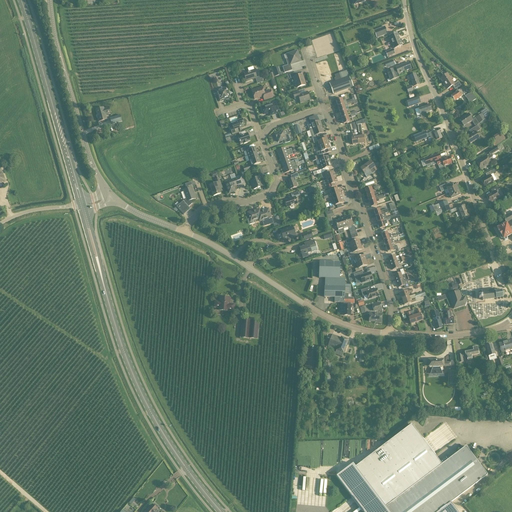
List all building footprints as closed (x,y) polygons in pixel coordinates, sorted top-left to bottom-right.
[(376,38),(387,34),(385,27),(374,31),(376,38)] [(389,36),(394,49),(402,46),(397,33),(389,36)] [(297,51),(287,54),(288,59),(286,60),(288,65),(282,67),(285,73),(292,71),(290,65),(301,61),(297,51)] [(395,65),(393,61),(381,65),(383,70),(395,65)] [(411,69),(409,63),(395,68),(386,71),(390,81),(395,79),(395,78),(399,77),(405,74),(404,71),(411,69)] [(278,67),(272,69),(274,72),(270,73),(272,78),(281,75),(278,67)] [(257,78),(254,70),(244,74),(246,81),(255,78),(257,84),(263,82),(262,79),(260,79),(259,77),(257,78)] [(334,94),(353,87),(351,81),(350,81),(349,77),(347,71),(340,73),(335,75),(335,78),(336,81),(330,83),(334,94)] [(298,76),(297,72),(289,75),(290,79),(294,78),(297,88),(305,85),(302,75),(298,76)] [(409,81),(411,81),(414,87),(419,84),(415,74),(407,77),(409,81)] [(440,78),(445,86),(447,89),(452,86),(455,90),(461,86),(458,81),(454,84),(447,74),(440,78)] [(230,98),(229,95),(233,93),(228,91),(227,87),(216,91),(219,102),(223,101),(223,100),(230,98)] [(264,100),(273,97),(271,90),(264,92),(263,88),(252,91),(254,99),(263,96),(264,100)] [(460,89),(451,95),(455,101),(461,97),(464,95),(466,93),(463,88),(460,89)] [(299,92),(293,93),(295,100),(298,99),(299,99),(300,103),(310,100),(308,92),(300,95),(299,92)] [(476,99),(471,92),(465,97),(470,103),(476,99)] [(336,101),(338,106),(357,100),(355,95),(351,96),(352,100),(346,102),(346,101),(343,101),(342,99),(336,101)] [(420,103),(418,97),(407,101),(409,107),(420,103)] [(340,112),(346,110),(349,110),(348,107),(347,105),(353,103),(354,105),(358,103),(357,100),(338,106),(340,112)] [(278,110),(276,103),(262,108),(264,114),(269,113),(270,116),(277,114),(276,111),(278,110)] [(418,108),(421,117),(426,115),(426,113),(432,111),(429,105),(418,108)] [(104,108),(96,110),(99,122),(107,119),(106,116),(108,115),(108,113),(110,112),(109,107),(104,108)] [(468,114),(459,120),(464,126),(472,120),(468,114)] [(485,119),(482,114),(476,118),(476,119),(479,123),(485,119)] [(122,122),(120,115),(109,118),(112,125),(122,122)] [(310,124),(312,130),(322,127),(320,121),(316,122),(315,119),(316,119),(315,116),(312,117),(309,118),(310,121),(311,124),(310,124)] [(232,135),(240,132),(239,129),(244,128),(242,125),(244,124),(242,119),(238,120),(239,121),(231,124),(233,128),(230,129),(232,135)] [(479,138),(476,133),(480,130),(477,126),(469,131),(471,134),(466,137),(470,144),(479,138)] [(316,139),(322,137),(321,134),(324,133),(322,127),(312,130),(310,131),(312,140),(316,139)] [(285,144),(290,142),(288,135),(285,136),(283,132),(279,133),(279,132),(274,134),(276,139),(277,139),(278,142),(284,140),(285,144)] [(414,136),(416,142),(428,138),(425,132),(414,136)] [(429,133),(428,134),(429,137),(430,137),(433,142),(442,139),(439,132),(434,134),(433,132),(429,133)] [(489,139),(494,147),(505,140),(500,132),(489,139)] [(250,141),(248,134),(238,137),(240,144),(244,143),(244,144),(247,143),(247,142),(250,141)] [(358,137),(355,137),(355,134),(350,134),(351,138),(352,145),(359,144),(358,137)] [(315,143),(317,148),(328,144),(327,141),(328,141),(327,138),(326,135),(322,137),(316,139),(318,142),(315,143)] [(331,149),(330,146),(329,147),(328,144),(317,148),(318,152),(321,151),(322,155),(325,154),(332,152),(331,149)] [(492,155),(499,151),(496,146),(487,152),(489,155),(490,156),(492,155)] [(277,150),(279,156),(292,152),(291,149),(286,151),(285,147),(277,150)] [(257,153),(255,148),(246,151),(247,156),(257,153)] [(279,156),(281,162),(289,159),(288,156),(293,154),(292,152),(279,156)] [(247,156),(249,161),(259,158),(257,153),(247,156)] [(437,164),(439,168),(451,164),(449,157),(445,158),(441,160),(439,154),(424,160),(421,162),(423,167),(426,166),(427,168),(437,164)] [(318,156),(314,158),(312,158),(313,161),(315,161),(318,160),(320,165),(330,162),(328,156),(324,158),(323,155),(318,156)] [(493,156),(492,155),(490,156),(489,155),(486,156),(476,162),(480,169),(490,163),(488,160),(492,158),(493,156)] [(260,163),(259,158),(249,161),(251,167),(260,163)] [(281,162),(283,168),(296,163),(295,160),(290,162),(289,159),(281,162)] [(371,161),(365,165),(370,171),(372,170),(374,172),(377,170),(375,167),(371,161)] [(317,175),(321,174),(329,171),(328,168),(331,167),(330,162),(320,165),(322,170),(313,173),(314,176),(317,175)] [(297,166),(296,163),(283,168),(285,173),(293,171),(292,167),(297,166)] [(364,175),(366,178),(370,175),(369,174),(371,173),(370,171),(365,165),(360,168),(364,175)] [(326,181),(336,178),(334,172),(331,174),(330,171),(329,171),(321,174),(323,179),(325,178),(326,181)] [(495,176),(495,177),(491,171),(485,174),(487,177),(481,180),(484,187),(496,180),(497,180),(497,179),(497,178),(497,177),(496,176),(495,176)] [(299,177),(298,173),(291,176),(292,179),(286,181),(288,185),(290,189),(297,187),(294,178),(299,177)] [(229,194),(235,191),(233,187),(238,185),(238,186),(245,184),(242,176),(236,178),(236,179),(227,182),(225,183),(225,184),(229,194)] [(253,180),(250,181),(253,190),(260,187),(259,184),(262,183),(259,177),(256,178),(254,179),(253,180)] [(218,186),(221,185),(219,178),(216,179),(217,183),(209,185),(213,196),(221,194),(218,186)] [(335,187),(334,184),(338,183),(336,178),(326,181),(323,182),(325,187),(328,186),(329,189),(335,187)] [(449,186),(447,183),(439,187),(441,192),(447,190),(449,193),(458,189),(456,184),(449,186)] [(367,196),(373,193),(371,187),(365,190),(367,196)] [(490,190),(492,193),(486,196),(490,203),(499,198),(503,196),(500,189),(498,190),(497,187),(490,190)] [(185,204),(183,201),(176,207),(183,215),(190,209),(188,207),(192,204),(191,200),(197,198),(195,194),(194,195),(191,188),(183,190),(187,201),(185,204)] [(326,196),(327,199),(330,198),(329,196),(332,196),(341,193),(339,188),(330,191),(331,193),(328,194),(329,195),(326,196)] [(449,193),(445,195),(446,197),(448,196),(449,198),(451,199),(460,195),(458,189),(449,193)] [(295,197),(300,196),(299,192),(291,194),(292,198),(285,200),(285,202),(285,203),(285,205),(286,206),(287,208),(289,207),(290,209),(291,209),(293,208),(294,208),(293,205),(297,204),(295,197)] [(332,196),(334,201),(342,198),(341,193),(332,196)] [(379,202),(379,200),(385,198),(384,196),(369,201),(371,207),(377,205),(376,203),(379,202)] [(441,209),(449,206),(447,201),(439,204),(433,207),(434,211),(441,209)] [(469,216),(464,205),(457,208),(461,219),(469,216)] [(255,223),(255,222),(255,221),(258,220),(259,222),(262,221),(264,227),(274,223),(269,208),(260,211),(259,209),(247,213),(249,219),(248,219),(247,221),(249,224),(250,224),(255,223)] [(505,241),(507,239),(506,238),(511,235),(511,212),(503,217),(506,223),(497,228),(501,235),(499,236),(501,238),(503,238),(505,241)] [(397,217),(396,215),(393,215),(390,217),(385,219),(385,217),(384,214),(376,217),(378,223),(397,217)] [(349,216),(345,217),(348,227),(350,233),(351,236),(357,234),(354,227),(353,226),(349,216)] [(392,223),(399,221),(397,216),(397,217),(378,223),(380,229),(385,227),(384,225),(387,224),(386,222),(391,220),(392,223)] [(345,217),(340,219),(343,229),(348,227),(345,217)] [(340,219),(335,221),(339,233),(341,232),(340,230),(343,229),(340,219)] [(288,240),(296,237),(294,233),(298,232),(296,227),(293,228),(292,227),(280,231),(283,240),(288,239),(288,240)] [(302,235),(304,240),(313,237),(311,232),(302,235)] [(381,234),(383,240),(396,236),(396,234),(391,236),(390,234),(388,235),(387,232),(381,234)] [(396,236),(383,240),(385,246),(394,244),(392,239),(397,237),(396,236)] [(349,243),(351,248),(361,244),(359,240),(353,241),(352,239),(352,238),(352,239),(345,241),(347,244),(349,243)] [(311,252),(310,248),(315,247),(313,241),(305,244),(306,247),(300,249),(303,258),(308,256),(307,253),(311,252)] [(348,257),(349,257),(351,256),(358,254),(357,251),(362,250),(361,244),(351,248),(352,252),(348,254),(348,255),(348,257)] [(398,249),(397,246),(395,246),(394,244),(385,246),(387,252),(393,250),(396,250),(398,249)] [(351,256),(349,257),(350,260),(352,259),(353,261),(354,261),(355,261),(356,264),(366,260),(364,255),(359,257),(358,254),(351,256)] [(388,257),(390,264),(397,261),(395,255),(388,257)] [(405,259),(399,261),(397,261),(390,264),(392,270),(399,268),(398,265),(401,264),(401,263),(406,261),(405,259)] [(368,265),(366,260),(356,264),(357,268),(355,269),(356,272),(363,270),(362,267),(368,265)] [(344,312),(344,316),(350,316),(351,306),(350,306),(350,304),(354,304),(354,298),(351,298),(351,295),(344,295),(345,287),(345,279),(339,279),(339,273),(342,273),(342,266),(340,266),(340,263),(319,262),(319,278),(325,279),(324,298),(335,298),(335,303),(340,303),(340,308),(341,308),(341,312),(344,312)] [(362,283),(373,280),(370,273),(363,275),(362,272),(354,275),(356,281),(361,279),(362,283)] [(394,275),(396,281),(411,276),(410,274),(405,276),(405,275),(402,275),(401,273),(394,275)] [(396,281),(398,288),(405,286),(405,285),(408,284),(407,281),(412,279),(411,276),(396,281)] [(369,288),(361,291),(363,296),(367,295),(368,299),(379,296),(377,289),(370,291),(369,288)] [(400,293),(402,299),(409,297),(408,294),(413,292),(412,289),(407,290),(407,291),(400,293)] [(496,291),(496,290),(495,291),(494,289),(481,291),(482,295),(478,295),(479,299),(482,299),(482,301),(502,298),(504,296),(504,292),(501,291),(496,291)] [(459,291),(449,295),(454,309),(465,305),(464,304),(466,302),(467,302),(465,297),(461,298),(459,291)] [(416,298),(422,296),(422,297),(425,296),(424,292),(415,295),(409,297),(402,299),(404,305),(411,303),(415,301),(415,298),(416,298)] [(214,308),(219,308),(219,310),(228,311),(234,311),(235,305),(229,304),(229,298),(220,298),(220,303),(215,302),(214,308)] [(381,303),(372,305),(373,312),(382,310),(381,303)] [(417,314),(414,315),(417,323),(423,321),(421,313),(419,309),(416,310),(417,314)] [(453,317),(451,318),(450,309),(444,310),(445,318),(446,325),(454,324),(453,317)] [(433,319),(434,322),(436,330),(442,328),(440,320),(439,320),(438,317),(439,317),(437,311),(431,313),(433,319)] [(410,312),(406,313),(408,318),(408,317),(411,325),(417,323),(414,315),(411,316),(410,312)] [(369,322),(377,322),(377,323),(381,323),(382,314),(369,314),(369,322)] [(242,320),(240,338),(257,339),(259,321),(242,320)] [(332,335),(328,347),(336,350),(336,351),(334,354),(342,357),(343,353),(344,354),(349,340),(341,337),(341,338),(332,335)] [(511,340),(499,343),(501,352),(511,349),(511,342),(511,343),(511,340)] [(490,361),(496,359),(495,354),(492,345),(485,347),(488,356),(490,361)] [(465,354),(462,354),(462,357),(466,356),(467,357),(468,360),(472,359),(472,356),(479,354),(477,346),(473,347),(473,351),(465,352),(465,354)] [(318,353),(306,352),(304,368),(317,369),(318,353)] [(434,360),(428,360),(428,367),(433,367),(430,374),(443,374),(439,367),(444,366),(444,367),(451,366),(451,362),(444,362),(444,360),(438,360),(438,359),(434,359),(434,360)] [(442,465),(411,425),(355,467),(353,464),(337,476),(364,511),(458,511),(451,502),(488,475),(466,446),(442,465)] [(296,471),(296,479),(299,479),(299,480),(306,480),(307,471),(296,471)]
